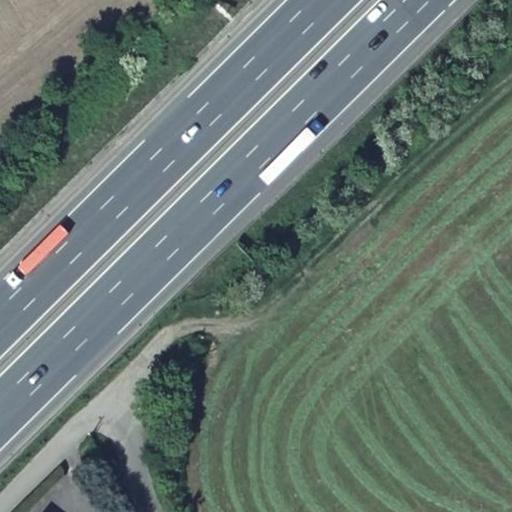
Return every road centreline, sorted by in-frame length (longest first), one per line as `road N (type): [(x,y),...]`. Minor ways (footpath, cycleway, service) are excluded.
road 1 (trunk): [(0,412),(414,0)]
road 2 (trunk): [(325,0),(0,321)]
road 3 (residential): [(150,511),(126,439),(107,415),(96,414),(0,509)]
